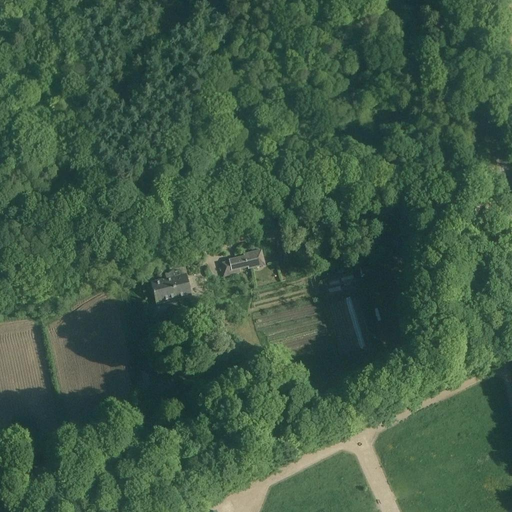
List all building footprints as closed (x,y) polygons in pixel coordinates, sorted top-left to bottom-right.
[(222,268),(220,269),(223,279),(239,274),(238,271),(248,269),(248,271),(265,267),(262,251),(243,255),(244,257),(229,261),(229,262),(221,264),(222,268)] [(166,279),(151,283),(156,306),(191,297),(186,275),(181,276),(180,271),(165,275),(166,279)] [(208,319),(219,316),(217,309),(206,312),(208,319)] [(241,360),(233,362),(236,376),(255,371),(251,355),(240,358),(241,360)] [(143,386),(141,386),(143,395),(155,392),(153,384),(156,383),(153,372),(146,373),(148,385),(143,386)] [(229,423),(216,431),(222,440),(234,431),(229,423)]
